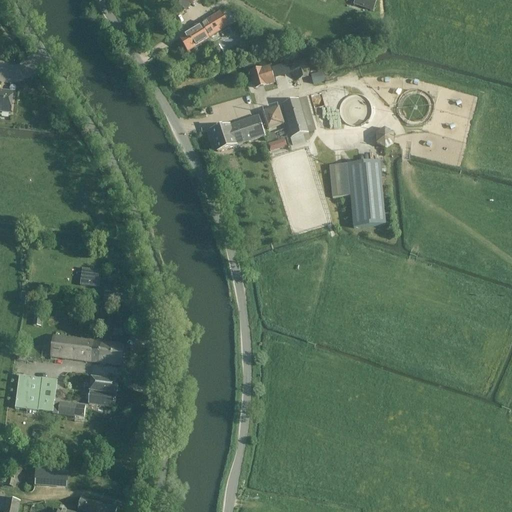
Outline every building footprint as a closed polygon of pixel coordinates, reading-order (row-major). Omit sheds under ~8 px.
[(357,0),(355,7),(374,14),(377,5),(378,0),(357,0)] [(200,23),(187,31),(188,34),(179,39),(187,53),(209,40),(208,39),(229,26),(221,12),(200,25),(200,23)] [(293,61),(293,77),(310,78),(311,62),(293,61)] [(289,63),(273,67),(276,78),(292,74),(289,63)] [(255,89),(274,84),(269,68),(251,73),(255,89)] [(313,84),(324,82),(322,75),(311,77),(313,84)] [(0,112),(10,114),(12,93),(0,91),(0,112)] [(328,112),(337,110),(333,96),(324,99),(328,112)] [(306,128),(312,126),(305,99),(282,106),(291,139),(308,134),(306,128)] [(263,113),(269,130),(285,124),(279,107),(263,113)] [(217,152),(265,137),(258,117),(222,129),(221,128),(210,131),(217,152)] [(385,126),(374,140),(387,149),(397,136),(385,126)] [(353,229),(385,226),(379,162),(330,167),(333,199),(350,197),(353,229)] [(82,269),(82,286),(101,287),(101,269),(82,269)] [(91,363),(94,341),(55,337),(51,358),(91,363)] [(94,341),(91,363),(121,366),(123,345),(94,341)] [(39,412),(39,411),(53,413),(55,404),(58,381),(20,376),(16,409),(39,412)] [(115,408),(118,382),(92,379),(89,404),(115,408)] [(60,403),(60,405),(58,416),(75,418),(75,416),(84,417),(86,407),(60,403)] [(68,487),(69,471),(37,468),(35,485),(68,487)] [(77,511),(116,511),(118,509),(81,499),(77,511)] [(18,511),(20,503),(7,500),(4,511),(18,511)]
